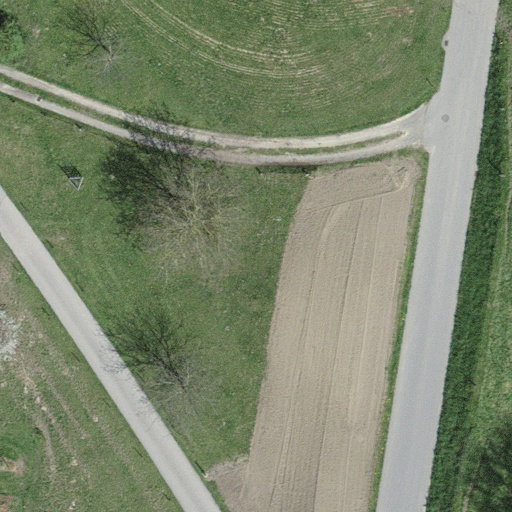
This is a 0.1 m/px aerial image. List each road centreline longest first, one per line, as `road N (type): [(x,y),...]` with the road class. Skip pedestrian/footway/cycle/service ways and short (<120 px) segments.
road 1 (unclassified): [(475,0),(399,511)]
road 2 (track): [(0,79),(233,150),(330,150),(455,125)]
